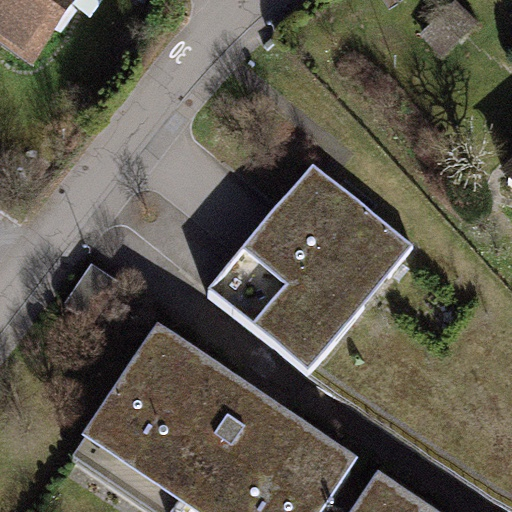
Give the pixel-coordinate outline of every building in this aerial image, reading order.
[(0,0),(0,50),(25,69),(73,0),(0,0)] [(452,4),(419,39),(442,61),(476,27),(452,4)] [(511,162),(497,177),(511,193),(511,162)] [(308,173),(208,298),(304,374),(404,250),(308,173)] [(150,343),(76,453),(164,511),(322,511),(348,474),(235,399),(150,343)] [(408,511),(374,489),(359,511),(408,511)]
